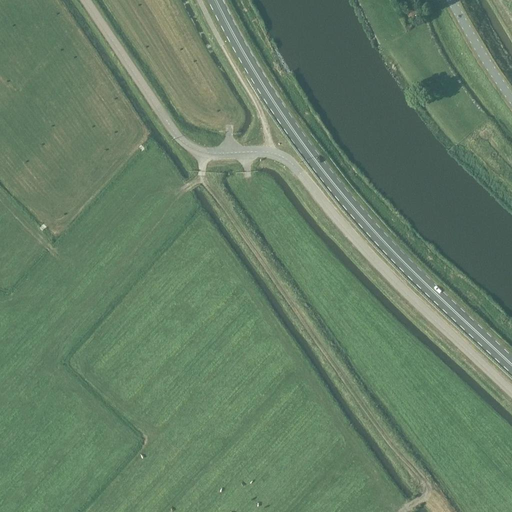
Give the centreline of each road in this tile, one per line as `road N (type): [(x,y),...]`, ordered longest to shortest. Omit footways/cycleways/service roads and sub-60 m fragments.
road 1 (unclassified): [(511,393),(403,291),(288,161),(271,153),(203,153),(182,142),(84,0)]
road 2 (primary): [(511,366),(385,246),(323,174),(214,0)]
road 3 (track): [(203,153),(200,178),(444,511)]
